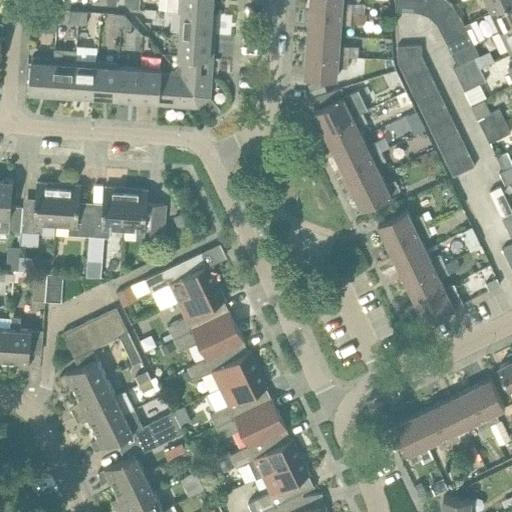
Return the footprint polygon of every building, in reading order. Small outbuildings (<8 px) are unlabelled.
[(132,10),(139,10),(140,0),(137,0),(124,0),(125,1),(132,10)] [(167,0),(167,10),(178,11),(181,11),(212,13),(213,13),(213,0),(167,0)] [(310,0),(309,10),(352,13),(353,2),(343,1),(342,0),(310,0)] [(406,0),(395,0),(396,10),(407,10),(406,0)] [(419,0),(406,0),(407,10),(419,11),(419,0)] [(419,0),(419,11),(430,13),(433,0),(419,0)] [(452,4),(448,0),(433,0),(430,13),(436,22),(452,4)] [(511,0),(487,0),(492,10),(511,0)] [(511,23),(511,0),(492,10),(501,29),(511,23)] [(462,19),(452,4),(436,22),(442,32),(462,19)] [(32,6),(31,19),(57,21),(58,8),(32,6)] [(79,10),(71,9),(70,22),(78,23),(79,10)] [(88,10),(79,10),(78,23),(87,23),(88,10)] [(309,10),(308,31),(340,34),(341,23),(351,24),(352,13),(309,10)] [(181,11),(180,32),(214,35),(216,13),(213,13),(212,13),(181,11)] [(114,12),(113,27),(121,28),(122,13),(114,12)] [(122,13),(121,28),(131,28),(132,22),(124,13),(122,13)] [(468,32),(462,19),(442,32),(447,42),(468,32)] [(468,32),(447,42),(452,54),(474,43),(479,40),(470,21),(464,23),(468,32)] [(511,48),(511,23),(501,29),(511,49),(511,48)] [(308,31),(306,53),(349,56),(349,45),(339,44),(340,34),(308,31)] [(214,35),(180,32),(178,54),(182,55),(182,54),(213,56),(214,35)] [(479,54),(474,43),(452,54),(457,65),(479,54)] [(421,44),(397,45),(398,61),(398,62),(422,55),(421,44)] [(54,57),(52,92),(73,93),(76,59),(76,49),(55,47),(54,57)] [(306,53),(305,75),(325,77),(337,77),(338,66),(348,67),(349,56),(306,53)] [(213,56),(182,54),(182,55),(181,64),(176,68),(204,101),(210,96),(213,56)] [(422,55),(398,62),(406,78),(428,67),(422,55)] [(29,90),(52,92),(54,57),(32,56),(29,90)] [(475,57),(457,65),(453,67),(459,78),(480,68),(475,57)] [(97,61),(76,59),(73,93),(95,95),(97,61)] [(119,62),(97,61),(95,95),(116,96),(118,66),(119,62)] [(116,96),(116,100),(137,101),(140,67),(118,66),(116,96)] [(162,69),(140,67),(137,101),(159,103),(161,72),(162,72),(162,69)] [(428,67),(406,78),(412,90),(434,80),(428,67)] [(204,101),(176,68),(171,73),(162,72),(161,72),(159,103),(198,106),(204,101)] [(486,80),(480,68),(459,78),(471,104),(482,99),(475,85),(486,80)] [(434,80),(412,90),(418,102),(440,92),(434,80)] [(341,87),(315,95),(320,107),(315,110),(324,129),(362,111),(368,108),(358,88),(345,95),(341,87)] [(446,104),(440,92),(418,102),(424,114),(446,104)] [(213,98),(206,103),(212,110),(219,105),(213,98)] [(482,100),(482,99),(471,104),(484,130),(505,120),(500,108),(491,112),(485,99),(482,100)] [(452,116),(446,104),(424,114),(430,127),(452,116)] [(367,121),(362,111),(324,129),(334,149),(363,135),(358,125),(367,121)] [(457,128),(452,116),(430,127),(436,139),(457,128)] [(511,132),(505,120),(484,130),(489,142),(511,132)] [(463,141),(457,128),(436,139),(442,151),(463,141)] [(367,144),(363,135),(334,149),(343,168),(381,150),(376,140),(367,144)] [(469,153),(463,141),(442,151),(448,163),(469,153)] [(386,160),(381,150),(343,168),(353,188),(382,174),(377,164),(386,160)] [(475,165),(469,153),(448,163),(454,175),(475,165)] [(511,165),(503,170),(499,171),(505,183),(511,180),(511,179),(511,165)] [(386,183),(382,174),(353,188),(362,208),(391,194),(391,193),(400,189),(395,179),(386,183)] [(0,230),(8,231),(8,233),(21,234),(22,231),(23,206),(11,205),(13,179),(0,178),(0,230)] [(35,207),(23,206),(22,231),(42,232),(43,224),(56,225),(59,182),(37,181),(35,207)] [(81,184),(59,182),(56,225),(69,226),(68,234),(89,235),(91,211),(79,210),(81,184)] [(91,211),(89,235),(110,237),(110,228),(123,229),(126,187),(104,186),(102,212),(91,211)] [(148,189),(126,187),(123,229),(136,230),(136,238),(163,240),(165,203),(153,202),(152,204),(147,203),(148,189)] [(407,208),(396,214),(378,222),(388,242),(426,224),(421,214),(412,219),(407,208)] [(431,234),(426,224),(388,242),(397,262),(426,248),(422,238),(431,234)] [(511,243),(502,248),(511,269),(511,243)] [(431,257),(426,248),(397,262),(407,281),(445,263),(440,253),(431,257)] [(203,265),(197,253),(145,278),(151,291),(170,282),(178,299),(216,281),(208,263),(203,265)] [(8,266),(8,268),(15,268),(19,269),(20,255),(9,254),(8,266)] [(449,273),(445,263),(407,281),(416,301),(445,287),(440,277),(449,273)] [(14,273),(0,271),(0,280),(14,281),(14,273)] [(47,272),(35,271),(33,299),(45,300),(47,272)] [(48,272),(47,272),(45,300),(61,301),(63,273),(48,272)] [(497,277),(486,282),(490,289),(500,284),(497,277)] [(186,316),(168,325),(174,337),(230,310),(230,309),(225,312),(220,301),(225,299),(216,281),(178,299),(186,316)] [(450,296),(445,287),(416,301),(426,321),(474,297),(471,289),(460,294),(459,292),(450,296)] [(105,311),(118,336),(119,335),(128,331),(116,306),(105,311)] [(239,341),(244,338),(230,310),(174,337),(180,349),(198,340),(206,357),(239,341)] [(118,336),(105,311),(95,316),(107,341),(118,336)] [(11,327),(8,359),(19,360),(19,366),(29,367),(32,329),(20,328),(21,316),(12,315),(11,327)] [(84,321),(96,346),(107,341),(95,316),(84,321)] [(96,346),(84,321),(73,326),(86,351),(93,348),(96,346)] [(0,358),(8,359),(11,327),(0,326),(0,358)] [(86,351),(73,326),(63,332),(75,357),(86,351)] [(133,363),(142,359),(128,331),(119,335),(133,363)] [(207,357),(188,366),(189,369),(194,379),(213,370),(221,386),(259,368),(250,350),(245,353),(240,342),(245,340),(245,339),(207,357)] [(107,376),(93,348),(86,351),(75,357),(79,366),(60,376),(64,385),(71,382),(75,391),(107,376)] [(511,352),(508,355),(510,360),(499,365),(508,383),(511,391),(511,352)] [(267,386),(259,368),(221,386),(229,403),(210,412),(216,424),(268,399),(262,388),(267,386)] [(136,375),(139,383),(151,378),(147,370),(136,375)] [(156,375),(151,378),(139,383),(143,391),(155,385),(156,389),(162,386),(156,375)] [(73,404),(78,413),(116,395),(107,376),(75,391),(80,401),(73,404)] [(491,377),(471,386),(490,424),(499,420),(495,411),(505,406),(491,377)] [(490,424),(471,386),(452,396),(466,425),(475,420),(480,429),(490,424)] [(126,390),(116,395),(78,413),(82,422),(88,419),(93,428),(134,408),(126,390)] [(466,425),(452,396),(432,405),(451,443),(460,439),(455,430),(466,425)] [(287,427),(272,397),(268,399),(216,424),(222,437),(241,428),(249,444),(287,427)] [(451,443),(432,405),(413,415),(427,444),(436,439),(441,448),(451,443)] [(143,425),(134,408),(93,428),(97,438),(91,441),(96,450),(117,440),(121,449),(153,433),(179,421),(173,410),(143,425)] [(427,444),(413,415),(393,424),(412,462),(422,457),(417,448),(427,444)] [(184,432),(179,421),(153,433),(159,444),(184,432)] [(249,444),(230,453),(231,456),(235,465),(236,466),(248,460),(256,477),(263,474),(301,456),(292,438),(288,440),(282,429),(249,444)] [(168,459),(186,450),(183,442),(164,451),(168,459)] [(192,449),(183,454),(191,472),(195,470),(196,471),(201,469),(192,449)] [(145,472),(136,453),(125,458),(98,471),(102,481),(109,478),(114,487),(145,472)] [(301,456),(263,474),(271,491),(252,500),(258,511),(303,491),(310,488),(305,476),(309,473),(301,456)] [(195,470),(191,472),(184,476),(188,484),(199,478),(196,471),(195,470)] [(154,490),(145,472),(114,487),(118,496),(112,500),(116,508),(154,490)] [(155,511),(163,509),(154,490),(116,508),(117,511),(155,511)] [(303,491),(258,511),(326,511),(325,504),(320,505),(317,492),(303,495),(303,491)] [(443,496),(442,511),(474,511),(475,511),(471,511),(472,499),(463,498),(443,496)]
